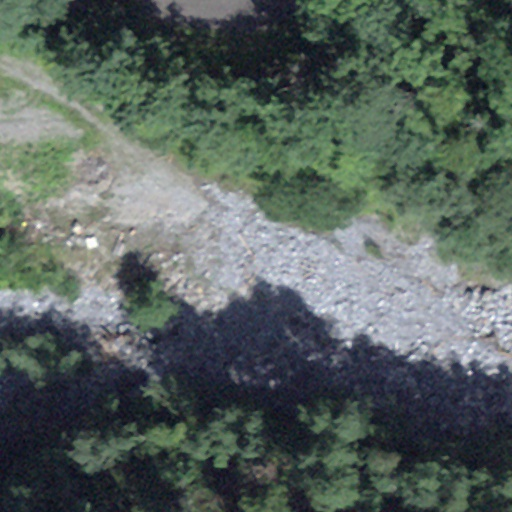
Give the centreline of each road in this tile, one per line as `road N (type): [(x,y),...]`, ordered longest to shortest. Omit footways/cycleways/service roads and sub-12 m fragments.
road 1 (track): [(168,170),(85,101),(0,64)]
road 2 (track): [(274,0),(216,17),(110,0)]
